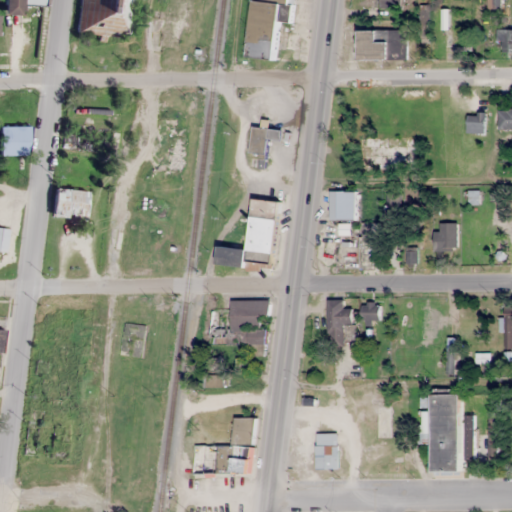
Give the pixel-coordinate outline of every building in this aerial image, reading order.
[(2,0),(2,14),(19,15),(19,5),(45,6),(45,0),(2,0)] [(79,0),(76,32),(128,37),(131,0),(79,0)] [(253,0),(247,56),(275,59),(279,22),(289,23),(291,0),(253,0)] [(409,10),(409,0),(380,0),(379,7),(409,10)] [(511,51),(511,29),(501,30),(501,51),(511,51)] [(406,30),(359,30),(359,60),(406,60),(406,30)] [(511,109),(499,110),(499,130),(511,129),(511,109)] [(485,116),(468,116),(468,129),(485,129),(485,116)] [(113,130),(63,124),(61,148),(110,154),(113,130)] [(0,154),(27,155),(27,126),(0,125),(0,154)] [(268,139),(281,140),(282,129),(252,128),(251,153),(267,154),(268,139)] [(413,136),(359,137),(359,170),(413,169),(413,136)] [(87,191),(54,187),(51,217),(84,221),(87,191)] [(340,192),(340,220),(357,220),(357,192),(340,192)] [(400,195),(384,195),(384,231),(400,231),(400,195)] [(279,201),(253,199),(249,250),(219,247),(218,266),(273,271),(279,201)] [(422,251),(429,251),(429,208),(421,208),(422,251)] [(458,223),(436,223),(436,251),(458,251),(458,223)] [(374,263),(374,231),(363,231),(363,263),(374,263)] [(212,311),(211,343),(247,344),(247,354),(265,355),(265,329),(261,328),(262,317),(269,318),(269,301),(232,300),(231,312),(212,311)] [(344,300),(328,300),(329,346),(351,346),(351,310),(345,310),(344,300)] [(380,321),(380,302),(362,302),(362,321),(380,321)] [(436,309),(422,309),(422,339),(436,339),(436,309)] [(461,395),(432,395),(432,472),(461,472),(461,395)] [(474,416),(466,416),(466,459),(475,459),(474,416)] [(193,472),(253,474),(255,418),(234,417),(233,447),(195,445),(193,472)] [(497,418),(489,418),(489,459),(497,459),(497,418)] [(213,430),(212,423),(202,424),(202,431),(213,430)] [(338,434),(316,434),(316,469),(338,469),(338,434)]
